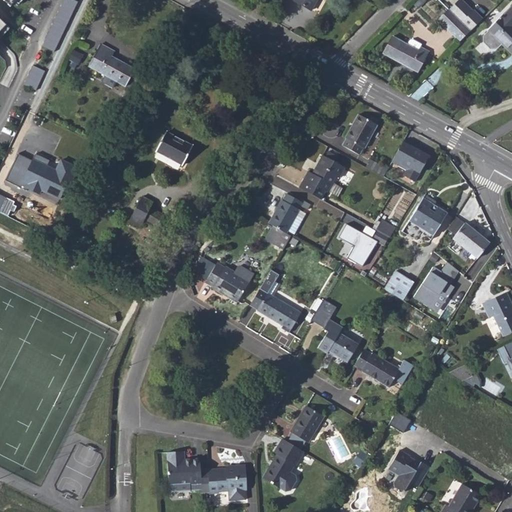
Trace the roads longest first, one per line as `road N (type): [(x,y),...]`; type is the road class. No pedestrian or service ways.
road 1 (residential): [(128,412),(249,444),(292,371),(164,297)]
road 2 (residential): [(164,297),(191,232),(343,77)]
road 3 (secondary): [(343,77),(492,157)]
road 4 (secondary): [(199,0),(333,71)]
road 5 (residential): [(0,120),(53,1)]
road 6 (residential): [(128,412),(164,297)]
